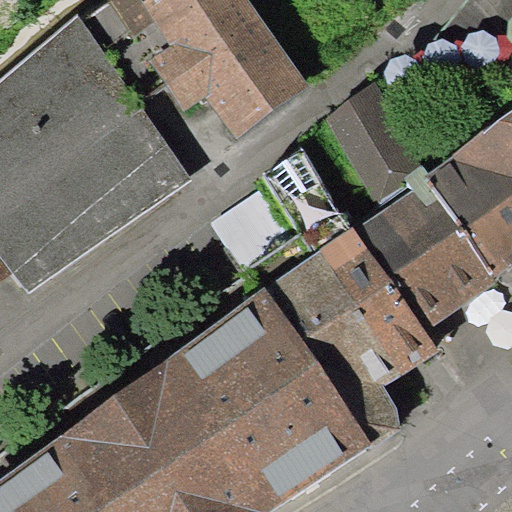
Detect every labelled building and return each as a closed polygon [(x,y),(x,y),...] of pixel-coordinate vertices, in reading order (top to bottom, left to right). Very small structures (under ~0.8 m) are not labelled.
[(111,0),(136,35),(155,22),(170,45),(149,59),(184,112),(207,96),(235,138),(308,88),(248,0),(111,0)] [(193,179),(78,14),(0,79),(0,255),(14,273),(29,293),(193,179)] [(511,15),(507,21),(508,34),(511,39),(511,109),(428,173),(498,274),(511,265),(511,15)] [(418,166),(377,82),(328,116),(379,202),(411,184),(405,176),(418,166)] [(501,278),(498,274),(428,173),(421,164),(418,166),(405,176),(411,184),(414,189),(356,229),(425,331),(501,278)] [(406,374),(439,352),(425,331),(356,229),(354,226),(321,248),(406,374)] [(406,374),(321,248),(265,286),(373,444),(401,430),(397,407),(385,386),(406,374)] [(0,284),(14,273),(0,255),(0,284)] [(262,511),(373,444),(265,286),(0,478),(0,511),(262,511)]
